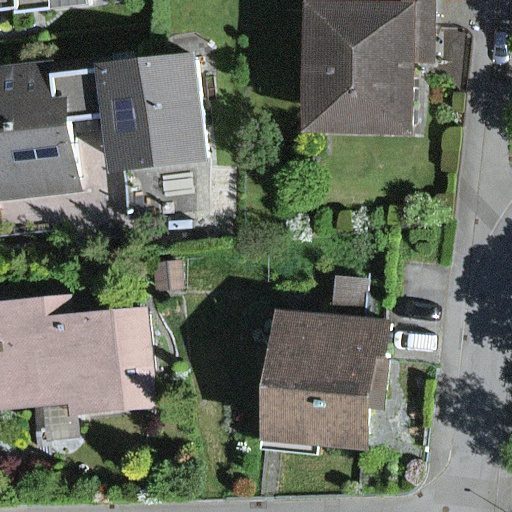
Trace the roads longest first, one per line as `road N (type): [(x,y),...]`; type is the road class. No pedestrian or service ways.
road 1 (residential): [(471,511),(511,264)]
road 2 (residential): [(511,31),(495,162),(500,211),(511,224)]
